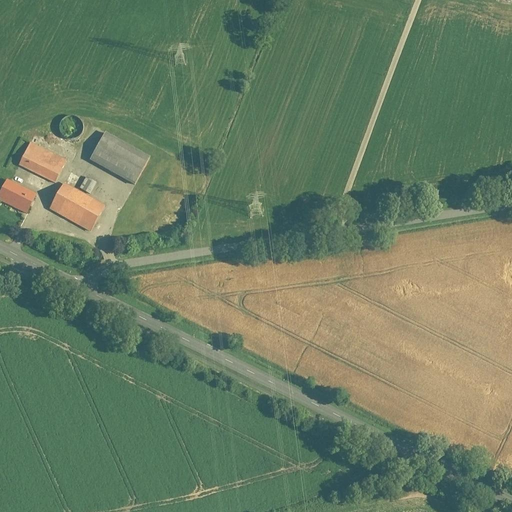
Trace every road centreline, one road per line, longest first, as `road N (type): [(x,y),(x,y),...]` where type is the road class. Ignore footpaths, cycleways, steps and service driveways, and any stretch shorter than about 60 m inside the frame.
road 1 (secondary): [(511,504),(72,285)]
road 2 (unclassified): [(511,207),(100,269),(72,285)]
